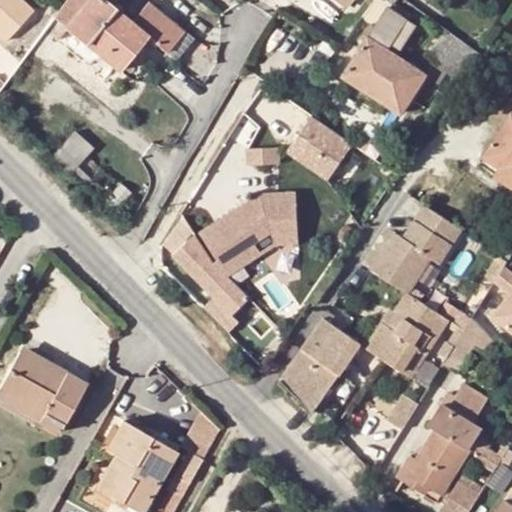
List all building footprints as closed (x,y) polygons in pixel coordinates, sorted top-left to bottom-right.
[(0,0),(0,37),(5,42),(33,12),(18,0),(0,0)] [(55,14),(64,22),(73,29),(91,0),(65,0),(61,6),(55,14)] [(146,33),(167,50),(184,29),(149,0),(147,4),(142,0),(137,0),(133,6),(138,11),(131,20),(106,0),(91,0),(73,29),(97,49),(119,67),(146,33)] [(401,111),(423,78),(426,73),(417,67),(396,52),(415,25),(389,7),(344,75),(401,111)] [(73,29),(64,22),(53,37),(63,44),(73,29)] [(63,44),(86,62),(97,49),(73,29),(63,44)] [(195,38),(184,29),(167,50),(178,59),(195,38)] [(477,53),(442,29),(426,53),(459,77),(460,75),(477,53)] [(455,83),(459,77),(426,53),(417,67),(426,73),(423,78),(435,87),(444,76),(455,83)] [(463,77),(466,79),(482,57),(477,53),(460,75),(463,77)] [(501,165),(496,173),(511,184),(511,114),(485,155),(501,165)] [(312,116),(286,153),(323,178),(349,141),(312,116)] [(94,147),(76,129),(57,148),(75,166),(94,147)] [(279,147),(248,149),(248,165),(279,164),(279,147)] [(376,160),(391,170),(398,159),(384,149),(376,160)] [(128,196),(118,187),(102,204),(112,213),(128,196)] [(274,237),(299,235),(297,193),(260,195),(201,233),(218,260),(228,275),(262,254),(255,243),(272,232),(274,237)] [(430,260),(438,264),(461,227),(424,205),(403,239),(393,234),(369,272),(408,295),(430,260)] [(250,298),(228,275),(218,260),(214,263),(196,234),(175,255),(215,297),(205,308),(229,333),(240,322),(233,315),(250,298)] [(500,250),(487,273),(496,280),(497,278),(507,263),(511,257),(511,254),(511,251),(503,246),(500,250)] [(511,267),(507,263),(497,278),(511,290),(511,291),(494,312),(511,327),(511,267)] [(420,349),(428,355),(449,320),(408,295),(396,315),(392,312),(368,352),(404,374),(420,349)] [(451,321),(464,329),(470,319),(457,311),(451,321)] [(479,339),(492,347),(497,340),(473,314),(470,319),(464,329),(445,359),(459,368),(479,339)] [(324,318),(283,379),(314,411),(339,374),(361,342),(324,318)] [(0,384),(0,392),(41,415),(39,418),(59,429),(86,382),(64,371),(62,375),(19,351),(0,384)] [(436,426),(470,448),(484,426),(473,420),(485,400),(464,387),(456,398),(448,393),(430,423),(436,426)] [(413,412),(417,405),(405,397),(390,422),(402,429),(413,412)] [(194,407),(173,444),(186,451),(202,460),(218,431),(194,407)] [(114,454),(95,488),(135,511),(139,511),(174,453),(122,423),(107,450),(114,454)] [(410,453),(398,473),(411,481),(414,476),(431,487),(442,494),(470,448),(436,426),(417,457),(410,453)] [(186,451),(172,476),(188,485),(202,460),(186,451)] [(431,487),(414,476),(411,481),(428,492),(431,487)] [(468,511),(480,494),(458,481),(440,511),(441,511),(468,511)] [(511,511),(511,490),(496,511),(511,511)]
